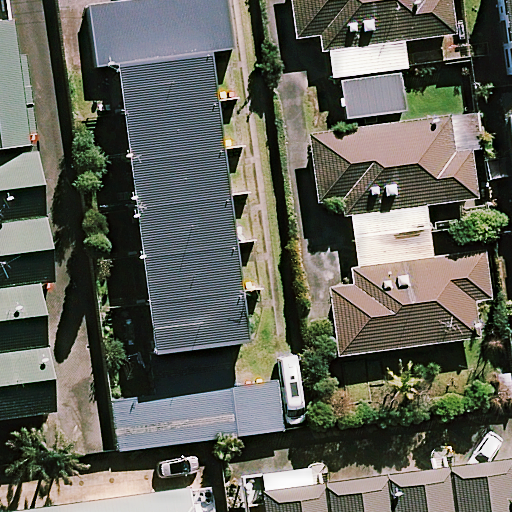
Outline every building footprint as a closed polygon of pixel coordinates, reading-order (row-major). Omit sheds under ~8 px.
[(156,69),(183,65),(175,0),(147,4),(156,69)] [(209,62),(211,62),(202,0),(176,0),(175,0),(183,65),(209,62)] [(202,0),(211,62),(238,58),(230,0),(202,0)] [(324,60),(330,60),(407,50),(459,43),(453,0),(291,0),(298,48),(322,45),(324,60)] [(511,0),(498,0),(511,93),(511,92),(511,0)] [(128,72),(156,69),(147,4),(120,7),(128,72)] [(116,74),(128,72),(120,7),(92,11),(100,76),(116,74)] [(0,39),(0,168),(27,165),(12,38),(0,39)] [(411,77),(407,50),(330,60),(333,87),(411,77)] [(116,74),(122,122),(215,110),(209,62),(183,65),(156,69),(128,72),(116,74)] [(122,122),(128,169),(221,157),(215,110),(122,122)] [(353,224),(428,215),(481,208),(474,158),(458,160),(453,124),(311,143),(320,212),(344,209),(346,225),(353,224)] [(128,169),(134,217),(227,205),(221,157),(128,169)] [(0,239),(42,235),(34,165),(27,165),(0,168),(0,239)] [(134,217),(140,264),(233,253),(227,205),(134,217)] [(428,215),(353,224),(356,248),(431,238),(428,215)] [(0,239),(0,305),(39,300),(50,299),(42,235),(0,239)] [(356,248),(359,275),(435,265),(431,238),(356,248)] [(140,264),(146,312),(239,300),(233,253),(140,264)] [(435,265),(359,275),(353,276),(355,294),(332,297),(341,364),(482,346),(478,310),(494,307),(488,258),(435,265)] [(0,368),(46,363),(39,300),(0,305),(0,368)] [(146,312),(152,359),(245,348),(239,300),(146,312)] [(0,434),(54,428),(46,363),(0,368),(0,434)] [(230,386),(228,369),(149,380),(151,394),(108,400),(115,452),(280,430),(274,381),(230,386)] [(447,511),(510,511),(506,476),(444,484),(447,511)] [(384,511),(447,511),(444,484),(382,492),(384,511)] [(322,511),(384,511),(382,492),(320,500),(322,511)] [(206,511),(205,498),(89,511),(206,511)] [(259,511),(322,511),(320,500),(259,508),(259,511)]
